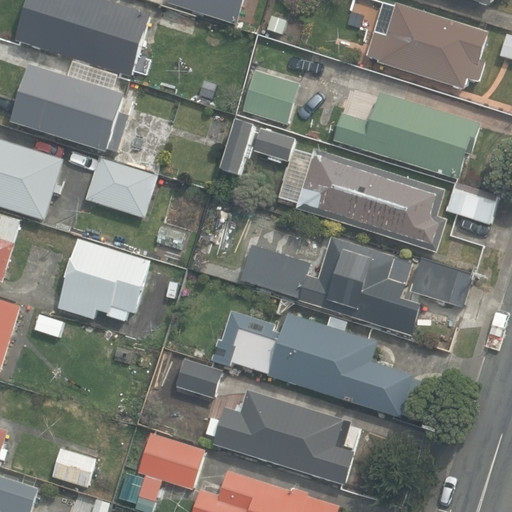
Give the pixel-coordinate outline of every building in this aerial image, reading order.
[(181,22),(114,0),(56,0),(41,46),(160,85),(181,22)] [(246,0),(169,0),(168,3),(238,25),(246,0)] [(511,0),(424,0),(509,28),(511,18),(511,0)] [(481,61),(490,32),(397,4),(387,36),(376,33),(369,57),(380,60),(379,63),(466,90),(469,79),(480,83),(487,62),(481,61)] [(511,35),(508,34),(502,57),(511,59),(511,35)] [(97,86),(57,73),(38,130),(129,159),(147,102),(132,98),(138,81),(102,69),(97,86)] [(260,78),(248,115),(294,130),(306,93),(260,78)] [(481,197),(504,129),(407,96),(391,142),(364,133),(356,154),(481,197)] [(235,125),(216,118),(208,140),(227,147),(235,125)] [(247,182),(264,125),(243,119),(226,176),(247,182)] [(91,165),(0,137),(0,207),(72,229),(91,165)] [(472,198),(342,152),(320,215),(459,263),(471,229),(462,226),(472,198)] [(168,181),(107,161),(92,205),(154,225),(168,181)] [(51,231),(0,214),(0,282),(30,293),(51,231)] [(163,228),(157,246),(187,257),(193,239),(163,228)] [(181,268),(104,245),(83,314),(120,325),(124,312),(164,324),(181,268)] [(324,309),(435,344),(443,317),(388,300),(400,263),(364,251),(353,288),(333,282),(324,309)] [(49,316),(0,300),(0,376),(26,385),(49,316)] [(427,429),(442,384),(402,371),(408,352),(315,321),(294,384),(427,429)] [(192,362),(182,392),(225,407),(235,378),(192,362)] [(14,396),(0,391),(0,467),(23,474),(34,438),(4,429),(14,396)] [(372,429),(272,397),(264,422),(253,418),(240,457),(367,498),(379,461),(363,456),(372,429)] [(214,452),(157,435),(145,476),(153,479),(146,504),(163,509),(169,487),(200,497),(214,452)] [(95,494),(99,483),(119,489),(133,443),(111,436),(102,462),(66,451),(56,482),(95,494)] [(59,511),(66,492),(0,470),(0,511),(59,511)] [(358,511),(254,477),(245,503),(224,496),(219,511),(358,511)]
